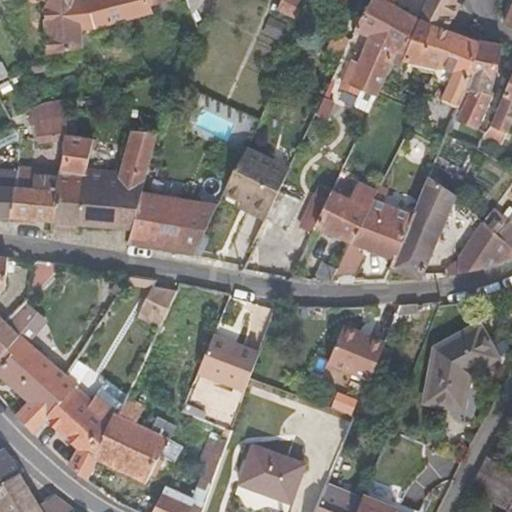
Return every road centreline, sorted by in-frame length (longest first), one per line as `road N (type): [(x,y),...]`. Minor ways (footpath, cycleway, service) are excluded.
road 1 (residential): [(0,247),(288,295),(419,295),(511,271)]
road 2 (residential): [(98,511),(0,422)]
